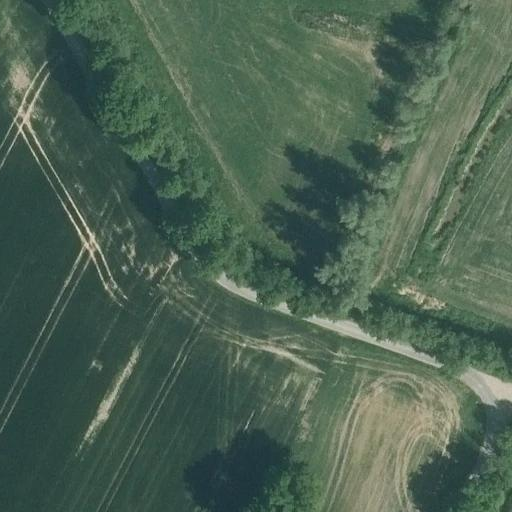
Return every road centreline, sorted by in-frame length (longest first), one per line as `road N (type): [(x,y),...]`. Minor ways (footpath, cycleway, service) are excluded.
road 1 (unclassified): [(50,0),(201,259),(224,279),(511,389)]
road 2 (unclassified): [(511,394),(462,511)]
